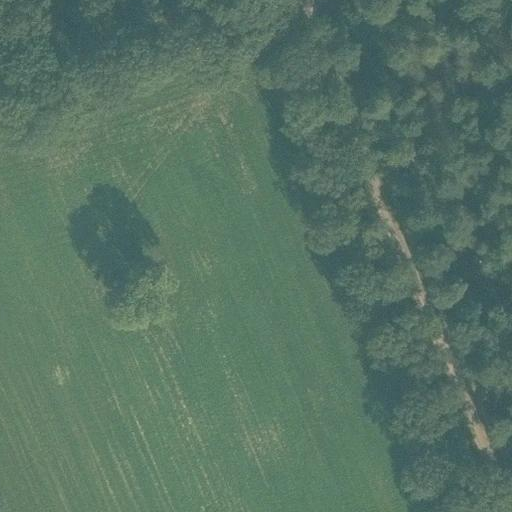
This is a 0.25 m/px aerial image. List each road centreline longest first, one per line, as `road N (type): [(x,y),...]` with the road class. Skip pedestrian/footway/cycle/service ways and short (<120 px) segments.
road 1 (track): [(510,511),(294,2)]
road 2 (track): [(0,79),(177,25),(294,2)]
